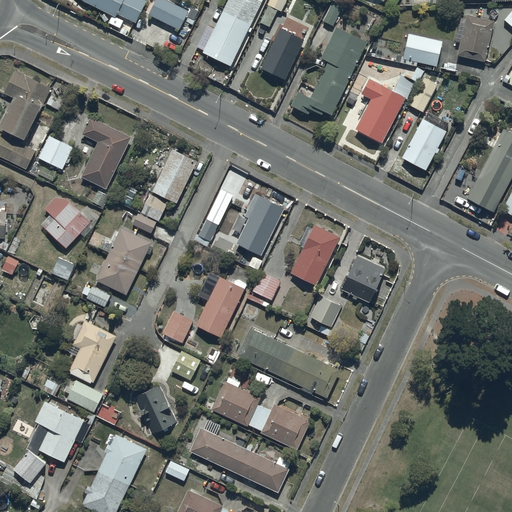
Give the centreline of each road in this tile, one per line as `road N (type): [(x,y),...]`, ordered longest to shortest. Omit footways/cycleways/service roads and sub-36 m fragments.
road 1 (tertiary): [(7,15),(445,239)]
road 2 (residential): [(317,511),(445,239)]
